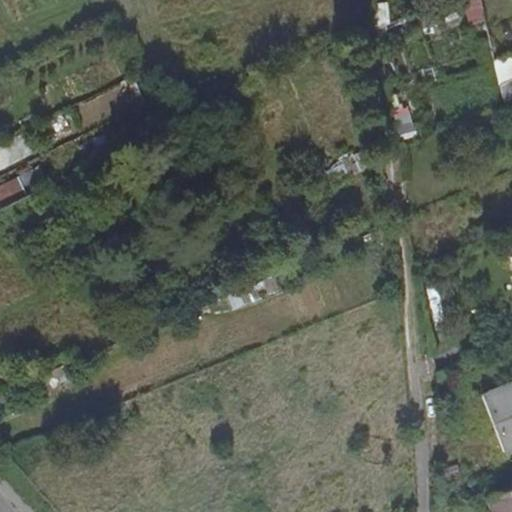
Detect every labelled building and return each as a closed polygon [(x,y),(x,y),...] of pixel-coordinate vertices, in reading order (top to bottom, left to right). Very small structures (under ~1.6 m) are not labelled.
[(387,1),(368,3),(370,25),(389,23),(387,1)] [(502,92),(511,87),(511,83),(505,59),(495,63),(502,92)] [(505,106),(511,102),(511,87),(502,92),(505,106)] [(238,291),(226,296),(231,310),(244,305),(238,291)] [(45,375),(23,384),(31,404),(53,395),(45,375)] [(511,384),(478,398),(500,456),(511,451),(511,384)] [(511,511),(511,491),(484,502),(487,511),(511,511)]
